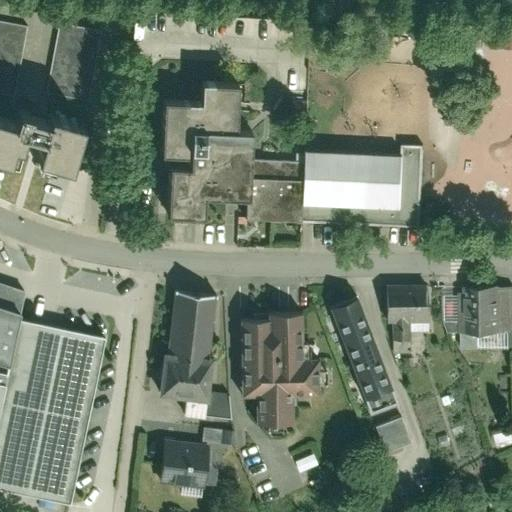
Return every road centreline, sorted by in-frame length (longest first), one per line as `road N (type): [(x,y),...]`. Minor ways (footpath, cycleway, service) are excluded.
road 1 (residential): [(152,260),(511,262)]
road 2 (residential): [(152,260),(120,511)]
road 3 (residential): [(0,218),(152,260)]
